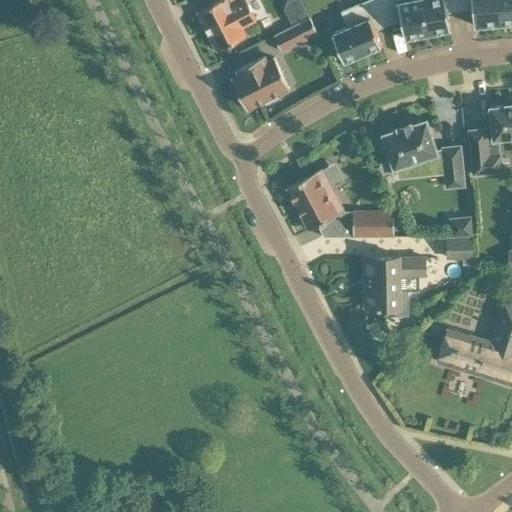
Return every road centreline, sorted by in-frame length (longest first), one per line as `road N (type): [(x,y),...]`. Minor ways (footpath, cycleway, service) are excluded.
road 1 (unclassified): [(461,511),(373,414),(250,190),(243,159)]
road 2 (residential): [(243,159),(401,72),(511,51)]
road 3 (unclassified): [(243,159),(155,0)]
